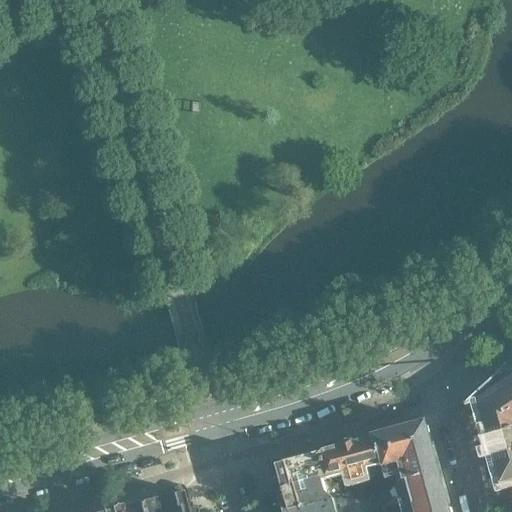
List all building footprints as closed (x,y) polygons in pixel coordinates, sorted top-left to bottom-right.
[(511,405),(504,393),(483,407),(490,435),(511,428),(511,405)] [(438,470),(425,423),(375,437),(382,464),(385,475),(400,471),(402,480),(438,470)] [(511,428),(490,435),(503,481),(511,478),(511,428)] [(382,464),(375,437),(322,451),(330,478),(344,475),(346,482),(370,476),(368,468),(382,464)] [(330,478),(322,451),(283,462),(279,458),(275,457),(271,460),(270,465),(274,478),(276,486),(274,487),(274,490),(277,488),(317,477),(322,480),(330,478)] [(445,494),(438,470),(402,480),(403,481),(400,486),(403,496),(398,497),(401,506),(445,494)] [(328,499),(322,480),(317,477),(277,488),(274,490),(276,493),(278,493),(283,511),(328,499)] [(194,511),(195,511),(193,509),(190,509),(184,489),(181,486),(177,485),(173,488),(172,493),(136,503),(137,505),(139,511),(194,511)] [(374,505),(369,488),(363,498),(366,508),(374,505)] [(449,511),(448,504),(445,494),(401,506),(402,511),(449,511)] [(331,511),(328,499),(283,511),(331,511)]
